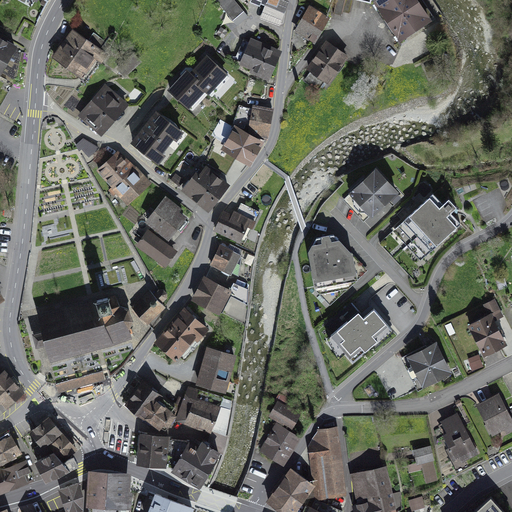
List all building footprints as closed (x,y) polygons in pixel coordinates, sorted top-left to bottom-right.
[(230,0),(216,0),(215,2),(232,24),(243,16),(230,0)] [(287,6),(274,0),(249,0),(246,7),(261,14),(260,21),(277,28),(287,6)] [(418,0),(376,0),(400,36),(429,17),(418,0)] [(328,17),(309,6),(296,29),(314,40),(328,17)] [(98,48),(73,29),(54,55),(79,73),(98,48)] [(0,75),(16,47),(0,38),(0,36),(1,36),(0,35),(0,75)] [(278,49),(251,39),(242,61),(254,66),(252,70),(267,76),(278,49)] [(341,56),(324,45),(309,67),(327,78),(341,56)] [(196,80),(206,88),(209,91),(226,72),(208,55),(193,71),(199,76),(196,80)] [(191,106),(206,88),(196,80),(199,76),(193,71),(190,68),(171,89),(191,106)] [(125,106),(104,87),(79,115),(100,134),(125,106)] [(271,109),(254,105),(249,131),(267,135),(271,109)] [(157,110),(133,140),(156,159),(180,129),(157,110)] [(262,141),(222,119),(214,133),(227,141),(223,147),(250,162),(262,141)] [(99,167),(107,175),(123,160),(116,152),(99,167)] [(123,160),(107,175),(118,188),(137,171),(126,159),(123,160)] [(199,170),(186,187),(210,206),(228,184),(206,167),(202,172),(199,170)] [(376,170),(348,195),(370,220),(399,195),(376,170)] [(137,171),(118,188),(129,199),(147,183),(137,171)] [(180,211),(163,198),(147,220),(169,235),(181,218),(177,215),(180,211)] [(431,199),(408,221),(433,248),(454,228),(445,220),(456,209),(447,200),(439,208),(431,199)] [(230,216),(223,213),(215,232),(238,242),(244,227),(251,230),(254,222),(231,212),(230,216)] [(177,255),(146,233),(135,248),(166,270),(177,255)] [(333,235),(318,236),(310,247),(316,287),(331,302),(357,277),(353,257),(333,235)] [(233,253),(219,246),(209,267),(224,274),(233,253)] [(231,292),(204,278),(192,301),(219,315),(231,292)] [(146,291),(128,309),(146,326),(164,308),(146,291)] [(114,294),(36,316),(49,362),(132,339),(126,331),(131,323),(125,309),(118,307),(114,294)] [(490,317),(468,327),(482,356),(507,345),(496,322),(503,319),(495,300),(484,305),(490,317)] [(355,315),(332,335),(353,360),(374,343),(375,345),(392,330),(373,308),(364,316),(359,310),(355,315)] [(185,310),(159,343),(176,357),(195,334),(199,336),(206,327),(185,310)] [(435,343),(404,359),(420,391),(451,375),(435,343)] [(234,353),(209,346),(200,382),(224,389),(234,353)] [(103,370),(56,384),(59,393),(60,393),(103,380),(105,379),(103,370)] [(3,372),(0,375),(0,404),(5,410),(23,394),(3,372)] [(139,381),(124,401),(159,428),(165,430),(175,415),(178,409),(150,388),(149,389),(139,381)] [(232,404),(188,389),(178,422),(209,433),(207,442),(224,448),(232,404)] [(300,407),(280,394),(264,419),(276,427),(259,452),(280,466),(297,439),(284,431),(300,407)] [(511,421),(498,395),(479,404),(493,431),(505,425),(506,428),(511,424),(511,421)] [(457,413),(444,419),(450,431),(445,433),(456,456),(461,454),(463,458),(476,451),(457,413)] [(48,415),(32,429),(43,442),(48,437),(59,428),(48,415)] [(59,428),(48,437),(64,456),(75,446),(59,428)] [(336,428),(319,431),(308,449),(315,498),(345,493),(336,428)] [(167,435),(142,432),(139,461),(164,463),(167,435)] [(0,461),(19,451),(9,433),(0,438),(0,461)] [(188,438),(173,466),(200,481),(219,450),(202,440),(199,445),(188,438)] [(37,456),(46,477),(75,464),(73,461),(76,460),(73,453),(62,458),(54,448),(37,456)] [(430,448),(418,451),(425,485),(437,482),(430,448)] [(30,479),(23,461),(8,467),(14,485),(30,479)] [(358,511),(374,511),(375,511),(375,510),(394,506),(384,466),(353,473),(360,501),(356,503),(358,511)] [(0,490),(14,485),(8,467),(0,469),(0,490)] [(290,511),(310,487),(290,472),(267,502),(280,511),(290,511)] [(131,475),(87,475),(86,511),(120,511),(131,511),(131,475)] [(79,507),(83,506),(83,492),(79,482),(61,489),(69,511),(68,511),(79,511),(81,511),(79,507)] [(188,511),(191,506),(156,494),(149,511),(188,511)] [(507,511),(491,494),(471,511),(468,511),(466,509),(462,511),(507,511)] [(422,498),(409,501),(412,511),(425,508),(422,498)]
